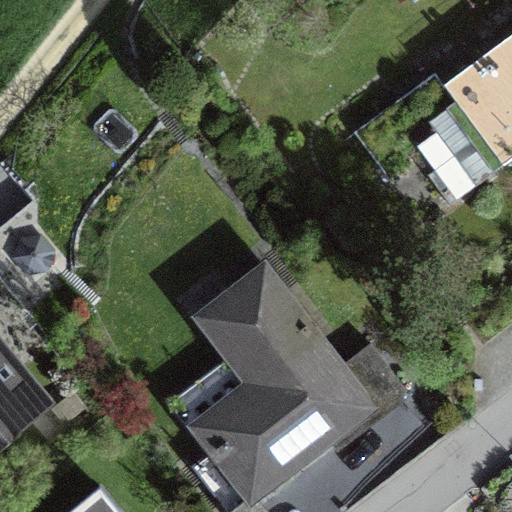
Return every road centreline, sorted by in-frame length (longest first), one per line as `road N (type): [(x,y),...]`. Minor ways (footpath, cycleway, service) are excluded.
road 1 (track): [(0,120),(96,0)]
road 2 (residential): [(390,511),(511,418)]
